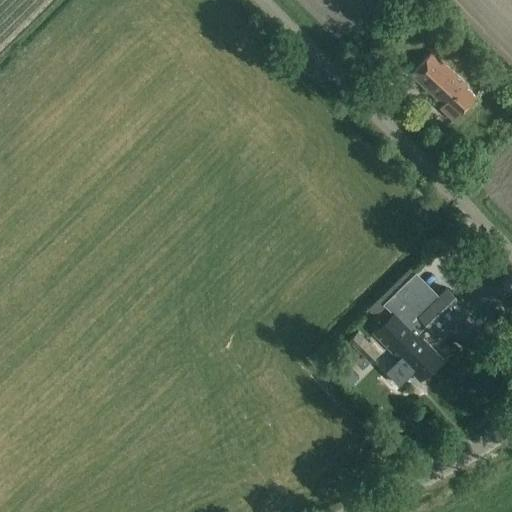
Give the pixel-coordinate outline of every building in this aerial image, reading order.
[(450,57),(462,46),(444,27),(432,38),(450,57)] [(453,120),(474,98),(459,84),(461,82),(430,52),(411,73),(443,103),(439,107),(453,120)] [(447,286),(418,315),(436,333),(465,305),(447,286)] [(440,358),(420,338),(424,333),(399,307),(374,331),(419,378),(440,358)] [(391,365),(357,331),(349,339),(383,374),(391,365)]
